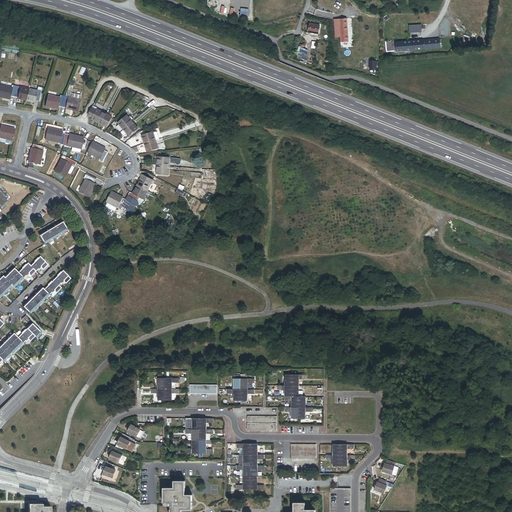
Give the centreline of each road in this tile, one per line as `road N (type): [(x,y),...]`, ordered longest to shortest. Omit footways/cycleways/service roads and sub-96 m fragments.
road 1 (trunk): [(42,0),(511,180)]
road 2 (trunk): [(511,168),(86,0)]
road 3 (residential): [(75,484),(116,420),(137,411),(228,413),(247,437),(378,438)]
road 4 (residential): [(25,114),(80,124),(133,155),(130,176),(106,184)]
road 5 (residential): [(45,369),(87,279),(91,246)]
